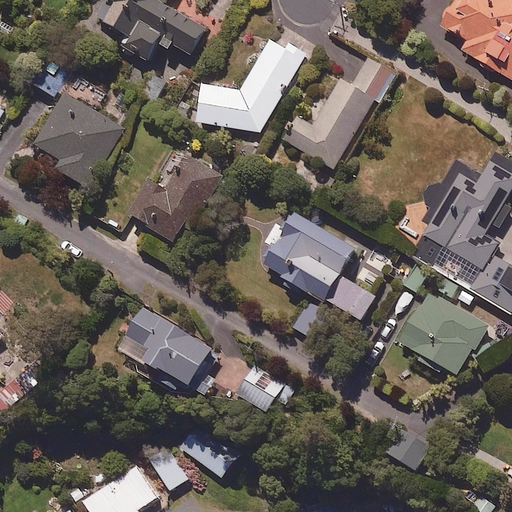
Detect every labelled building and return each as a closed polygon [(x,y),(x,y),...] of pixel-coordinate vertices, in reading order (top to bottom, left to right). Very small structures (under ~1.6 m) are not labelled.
[(155,59),(160,49),(172,56),(176,48),(195,58),(210,31),(171,10),(176,0),(105,0),(89,30),(127,51),(130,46),(155,59)] [(511,80),(511,0),(461,0),(444,28),(460,38),(456,46),(482,62),(482,63),(482,65),(482,67),(483,68),(484,70),(485,71),(487,72),(488,73),(490,74),(492,74),(493,74),(495,74),(497,74),(498,74),(500,73),(511,80)] [(244,91),(204,86),(199,126),(263,135),(312,58),(292,45),(288,51),(275,43),(244,91)] [(400,77),(371,59),(353,88),(343,82),(316,128),(301,119),(287,142),(337,172),(379,104),(382,106),(400,77)] [(168,84),(155,77),(146,96),(158,103),(168,84)] [(127,131),(70,97),(40,147),(69,165),(63,174),(91,191),(127,131)] [(226,179),(189,154),(179,169),(169,162),(132,216),(179,248),(192,230),(226,179)] [(511,208),(507,206),(511,197),(511,162),(498,155),(486,176),(458,162),(443,185),(441,185),(439,185),(436,185),(434,186),(432,188),(430,189),(428,191),(427,193),(426,196),(426,198),(426,201),(426,203),(427,206),(429,208),(430,210),(432,211),(425,224),(433,229),(415,259),(435,270),(511,314),(511,267),(495,257),(502,246),(496,242),(511,214),(511,208)] [(266,270),(313,298),(295,329),(321,343),(340,310),(364,324),(378,299),(344,279),(360,252),(298,216),(266,270)] [(493,329),(433,296),(425,310),(419,307),(399,344),(425,358),(422,363),(458,383),(476,351),(480,353),(493,329)] [(138,371),(170,390),(179,396),(184,387),(194,393),(218,354),(146,310),(120,351),(142,365),(138,371)] [(19,364),(1,380),(0,378),(0,343),(5,338),(0,332),(0,427),(42,389),(19,364)] [(271,415),(279,401),(289,407),(298,391),(287,385),(255,368),(247,383),(249,384),(241,399),(271,415)] [(434,450),(406,434),(392,458),(419,474),(434,450)] [(236,463),(199,437),(188,453),(224,479),(236,463)] [(190,482),(169,449),(151,460),(171,493),(190,482)] [(149,511),(162,504),(139,469),(86,504),(91,511),(149,511)] [(495,511),(498,506),(483,498),(476,511),(478,511),(495,511)]
